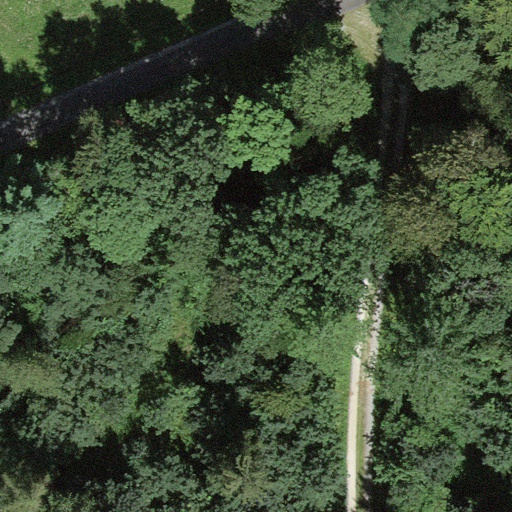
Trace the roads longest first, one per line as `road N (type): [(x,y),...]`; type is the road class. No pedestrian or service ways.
road 1 (track): [(365,511),(353,378),(396,0)]
road 2 (residential): [(0,140),(324,0)]
